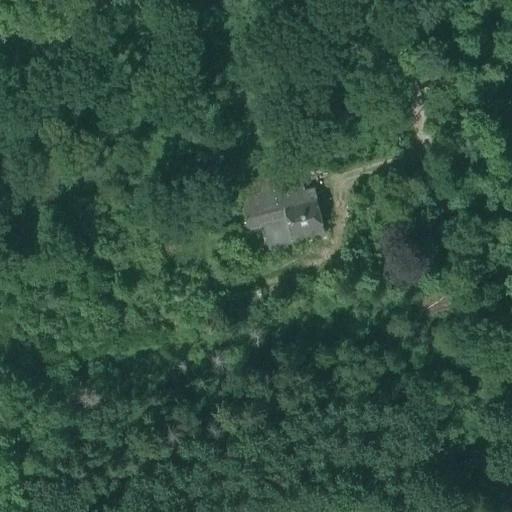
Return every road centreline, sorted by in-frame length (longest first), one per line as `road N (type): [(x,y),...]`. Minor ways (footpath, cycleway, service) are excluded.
road 1 (track): [(393,0),(510,511)]
road 2 (unclassified): [(0,32),(137,0)]
